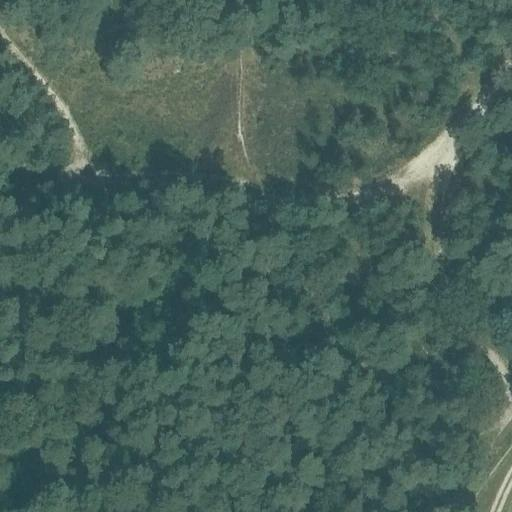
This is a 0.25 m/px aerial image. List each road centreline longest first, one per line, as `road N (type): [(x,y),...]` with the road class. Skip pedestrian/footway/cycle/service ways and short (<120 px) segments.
road 1 (track): [(0,169),(69,184),(217,182),(308,199),(349,197),(397,184),(511,72)]
road 2 (track): [(253,0),(248,113),(254,158),(269,190)]
road 3 (track): [(0,37),(106,182)]
